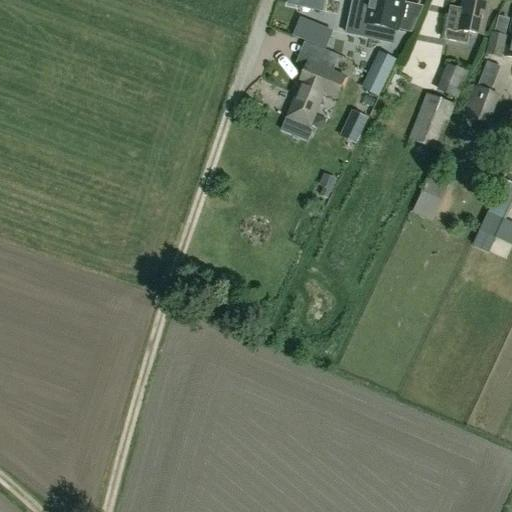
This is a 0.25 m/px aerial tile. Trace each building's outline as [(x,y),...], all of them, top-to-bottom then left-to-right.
[(289,0),(288,5),(321,12),(324,0),(289,0)] [(368,0),(364,24),(366,24),(362,39),(393,45),(396,31),(411,34),(423,7),(402,3),(402,0),(368,0)] [(475,0),(462,0),(460,9),(450,7),(443,40),(467,45),(469,32),(481,35),(488,3),(475,0)] [(491,33),(485,56),(501,60),(506,38),(504,37),(509,20),(499,17),(494,34),(491,33)] [(312,24),(305,41),(325,49),(332,33),(312,24)] [(379,53),(361,89),(377,97),(395,61),(379,53)] [(344,77),(307,62),(298,84),(299,84),(286,118),(280,132),(304,141),(311,125),(315,115),(323,94),(336,99),(344,77)] [(450,90),(466,93),(471,65),(455,62),(450,90)] [(473,87),(461,116),(487,126),(499,97),(473,87)] [(425,94),(408,139),(438,151),(454,106),(425,94)] [(325,119),(315,115),(311,125),(321,129),(325,119)] [(360,116),(348,141),(355,145),(367,119),(360,116)] [(500,197),(511,201),(511,173),(509,173),(500,197)] [(421,195),(417,210),(435,215),(439,201),(421,195)] [(505,221),(488,213),(479,231),(497,239),(505,221)]
